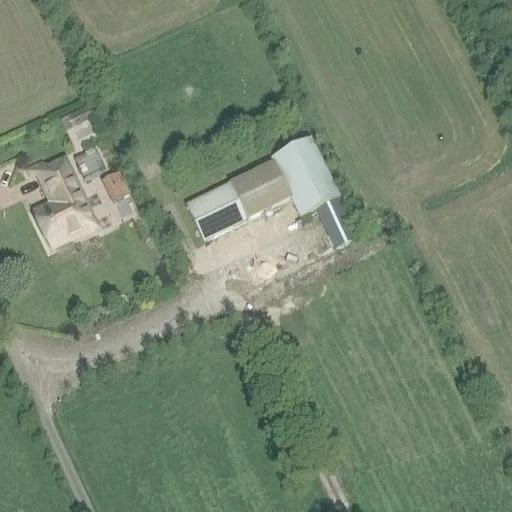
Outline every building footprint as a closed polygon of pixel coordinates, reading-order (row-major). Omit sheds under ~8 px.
[(87,107),(65,118),(71,131),(93,120),(87,107)] [(253,121),(214,136),(219,148),(257,133),(253,121)] [(203,143),(175,155),(179,166),(207,154),(203,143)] [(310,143),(269,162),(268,160),(255,167),(257,173),(184,208),(202,245),(289,203),(298,222),(315,214),(324,235),(267,262),(277,283),(335,255),(333,252),(355,242),(337,203),(339,203),(310,143)] [(51,207),(35,215),(52,251),(95,230),(63,163),(44,172),(41,166),(27,173),(30,179),(36,176),(51,207)] [(106,181),(116,203),(135,194),(124,172),(106,181)] [(391,245),(309,279),(314,290),(330,283),(336,297),(384,278),(381,272),(400,264),(391,245)] [(333,327),(309,338),(341,404),(365,393),(333,327)]
